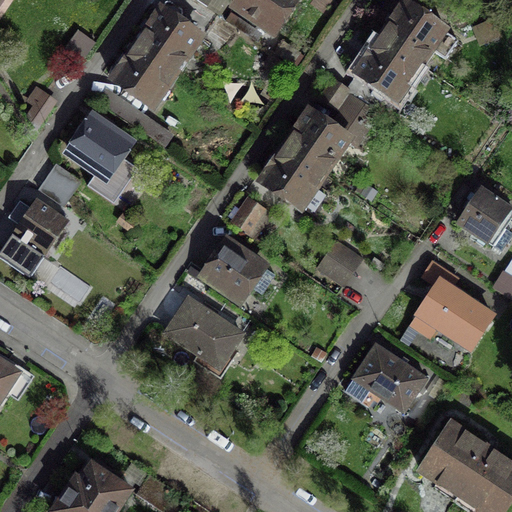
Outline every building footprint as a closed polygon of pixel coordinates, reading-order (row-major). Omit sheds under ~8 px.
[(23,0),(0,0),(0,27),(2,30),(23,0)] [(313,0),(245,0),(241,6),(289,38),(313,0)] [(464,37),(416,3),(362,78),(410,112),(464,37)] [(217,38),(177,9),(122,83),(163,113),(217,38)] [(99,50),(78,35),(54,71),(75,85),(99,50)] [(175,133),(110,89),(101,103),(166,147),(175,133)] [(63,108),(39,91),(23,115),(46,131),(63,108)] [(377,117),(359,105),(347,124),(365,136),(377,117)] [(369,140),(319,108),(268,185),(317,218),(369,140)] [(149,149),(100,115),(72,155),(121,189),(149,149)] [(61,167),(44,193),(62,205),(79,179),(61,167)] [(511,238),(511,204),(489,190),(465,228),(503,253),(511,238)] [(273,214),(252,199),(236,223),(256,238),(273,214)] [(78,225),(41,202),(7,256),(44,279),(78,225)] [(282,268),(233,238),(204,285),(253,316),(282,268)] [(368,265),(342,246),(322,275),(348,293),(368,265)] [(505,320),(450,284),(418,335),(434,345),(442,333),(480,357),(505,320)] [(254,339),(195,299),(167,341),(227,381),(254,339)] [(435,383),(381,347),(353,391),(407,426),(435,383)] [(37,378),(0,351),(0,423),(1,424),(37,378)] [(511,511),(511,457),(457,424),(425,479),(474,511),(511,511)] [(133,511),(144,496),(96,463),(61,511),(133,511)]
